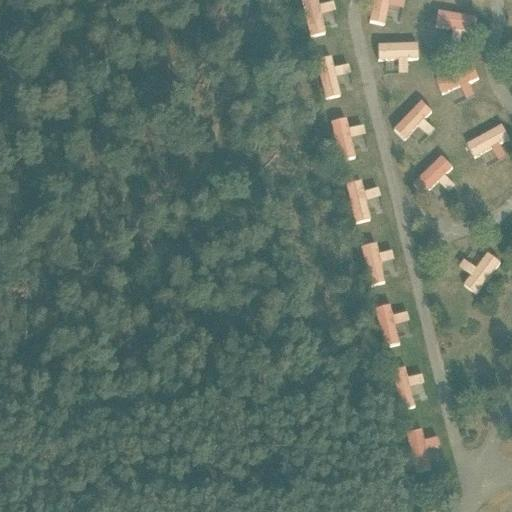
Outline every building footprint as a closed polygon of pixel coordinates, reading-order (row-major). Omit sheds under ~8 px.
[(332,3),(318,5),(316,0),(299,0),(307,39),(324,36),(321,16),(334,14),(332,3)] [(403,1),(398,0),(371,0),(366,24),(384,28),(388,10),(401,12),(403,1)] [(433,13),(432,32),(472,36),(474,17),(433,13)] [(395,75),(405,75),(405,61),(418,61),(417,44),(375,46),(376,63),(395,62),(395,75)] [(346,66),(332,68),(330,58),(314,61),(320,101),(339,99),(336,79),(348,77),(346,66)] [(361,126),(347,129),(345,119),(329,123),(338,164),(354,160),(349,139),(363,136),(361,126)] [(471,159),(491,152),(495,162),(504,158),(499,146),(508,142),(503,127),(464,142),(471,159)] [(441,156),(414,180),(426,193),(453,169),(441,156)] [(344,185),(353,225),(369,221),(365,200),(377,198),(375,191),(363,194),(360,182),(344,185)] [(360,247),(365,288),(383,286),(380,259),(377,259),(376,245),(360,247)] [(471,272),(461,287),(478,297),(500,263),(485,253),(472,273),(471,272)] [(409,325),(406,313),(392,317),(389,306),(374,310),(384,352),(399,348),(395,328),(409,325)] [(487,388),(494,373),(468,361),(461,375),(487,388)] [(415,409),(411,389),(424,386),(421,375),(409,378),(407,368),(389,372),(399,413),(415,409)] [(430,471),(426,453),(439,450),(436,438),(423,440),(421,431),(404,434),(412,474),(430,471)]
